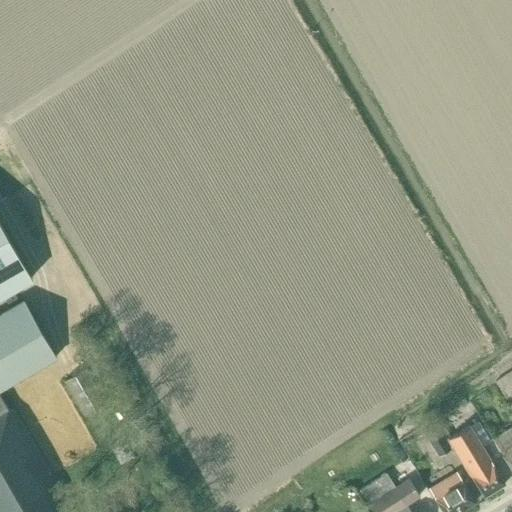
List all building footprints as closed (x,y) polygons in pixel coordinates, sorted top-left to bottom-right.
[(0,225),(0,296),(15,288),(31,279),(0,225)] [(0,414),(6,411),(0,399),(0,388),(55,358),(22,301),(0,313),(0,414)] [(63,381),(83,415),(104,403),(85,368),(63,381)] [(0,414),(0,511),(66,511),(59,499),(61,498),(9,409),(6,411),(0,414)] [(468,426),(447,439),(468,474),(471,476),(483,497),(503,485),(481,447),(490,441),(477,420),(468,426)] [(435,422),(422,430),(437,455),(450,448),(443,435),(435,422)] [(511,472),(511,427),(492,440),(511,472)] [(442,511),(458,511),(474,502),(455,472),(428,489),(442,511)] [(409,511),(405,504),(418,496),(407,478),(393,487),(385,474),(358,491),(372,511),(392,511),(396,510),(396,511),(409,511)]
